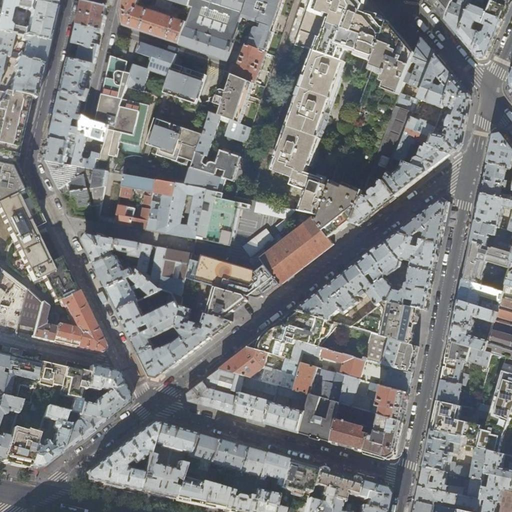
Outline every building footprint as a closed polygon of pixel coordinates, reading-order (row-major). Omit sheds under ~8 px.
[(51,27),(56,8),(19,0),(2,0),(0,10),(0,31),(48,42),(51,27)] [(19,0),(56,8),(57,0),(19,0)] [(178,45),(186,22),(138,5),(139,0),(122,0),(120,9),(123,26),(145,33),(178,45)] [(169,11),(172,2),(164,0),(156,0),(155,6),(169,11)] [(164,0),(172,2),(188,7),(190,0),(202,0),(237,11),(231,26),(238,29),(242,16),(247,0),(164,0)] [(249,46),(267,53),(274,33),(286,0),(247,0),(242,16),(256,22),(249,46)] [(357,53),(376,60),(389,22),(372,1),(370,0),(310,0),(300,31),(319,38),(278,159),(280,160),(276,172),(294,178),(291,185),(310,192),(302,212),(307,213),(316,215),(320,216),(331,186),(332,183),(306,174),(308,167),(309,167),(319,139),(316,138),(348,47),(358,51),(357,53)] [(429,0),(432,3),(446,20),(454,3),(454,0),(429,0)] [(473,3),(474,0),(454,0),(454,3),(446,20),(451,26),(459,35),(472,7),(473,3)] [(474,0),(473,3),(477,5),(476,8),(480,9),(484,0),(474,0)] [(511,4),(501,0),(493,0),(489,11),(488,14),(503,21),(506,14),(511,4)] [(106,15),(108,6),(83,1),(80,13),(77,25),(103,31),(107,16),(106,15)] [(476,8),(472,7),(459,35),(463,40),(476,55),(480,59),(487,58),(494,41),(503,21),(488,14),(489,11),(480,9),(476,8)] [(189,12),(186,22),(178,45),(200,52),(227,61),(233,43),(190,28),(195,14),(189,12)] [(395,29),(389,22),(376,60),(340,159),(372,170),(396,108),(396,106),(409,73),(411,69),(416,54),(408,44),(395,29)] [(102,34),(103,31),(77,25),(75,36),(73,44),(98,49),(99,46),(94,45),(95,40),(97,41),(98,37),(96,36),(96,33),(102,34)] [(43,65),(45,56),(48,42),(0,31),(0,55),(5,56),(9,57),(13,38),(21,40),(21,41),(26,42),(23,56),(17,54),(17,59),(43,65)] [(422,38),(416,54),(411,69),(413,70),(412,72),(415,73),(414,75),(409,73),(396,106),(414,112),(416,107),(419,100),(437,55),(432,49),(422,38)] [(158,48),(142,43),(137,60),(145,63),(147,56),(151,58),(151,60),(152,63),(151,66),(146,65),(145,68),(135,65),(132,74),(128,87),(162,98),(164,92),(166,88),(158,85),(156,91),(145,87),(150,71),(169,77),(173,64),(176,54),(158,48)] [(95,64),(98,49),(73,44),(71,52),(69,59),(95,64)] [(249,46),(247,45),(241,61),(240,60),(238,63),(240,63),(238,68),(229,65),(230,62),(227,61),(226,66),(224,70),(233,74),(254,83),(256,84),(261,70),(267,53),(249,46)] [(419,100),(443,109),(455,77),(448,68),(437,55),(419,100)] [(125,61),(111,56),(109,68),(101,104),(97,121),(110,125),(105,141),(104,144),(100,157),(100,159),(114,163),(119,142),(139,147),(150,106),(124,99),(128,87),(132,74),(121,72),(125,61)] [(38,84),(43,65),(17,59),(13,73),(17,74),(16,77),(13,76),(9,93),(30,98),(35,99),(38,84)] [(93,72),(95,64),(69,59),(65,78),(62,93),(87,100),(89,89),(86,89),(84,87),(88,73),(90,71),(93,72)] [(200,98),(207,75),(202,74),(186,68),(183,76),(181,75),(184,67),(178,65),(173,64),(169,77),(166,88),(164,92),(180,97),(180,98),(197,105),(200,98)] [(244,115),(254,83),(233,74),(230,83),(227,82),(224,91),(223,90),(222,90),(221,90),(220,91),(220,92),(220,93),(219,97),(216,97),(213,97),(213,98),(212,98),(211,98),(210,99),(210,100),(202,103),(200,98),(197,105),(196,109),(210,112),(241,124),(244,115)] [(455,77),(443,109),(437,127),(433,137),(430,144),(439,148),(439,149),(452,155),(456,151),(461,148),(467,121),(471,101),(469,93),(463,86),(455,77)] [(0,91),(0,152),(17,155),(20,142),(24,123),(30,99),(30,98),(9,93),(0,91)] [(86,102),(87,100),(62,93),(59,102),(57,111),(78,116),(82,101),(86,102)] [(411,118),(414,112),(396,106),(396,108),(372,170),(370,178),(373,179),(378,180),(381,180),(385,182),(390,172),(395,157),(407,128),(411,118)] [(208,156),(219,120),(229,124),(225,136),(247,143),(249,139),(252,128),(241,124),(210,112),(203,134),(194,161),(192,167),(235,181),(237,174),(243,157),(221,150),(216,163),(215,162),(214,162),(213,162),(212,162),(211,162),(210,162),(209,163),(208,164),(208,165),(206,164),(203,162),(206,155),(208,156)] [(54,127),(51,138),(77,143),(83,121),(57,115),(54,127)] [(88,117),(84,115),(84,116),(83,121),(77,143),(73,165),(95,169),(98,159),(100,159),(100,157),(104,144),(101,144),(96,145),(92,158),(90,159),(84,158),(83,156),(88,136),(91,137),(91,138),(105,141),(110,125),(97,121),(93,120),(90,118),(88,117)] [(437,127),(411,118),(407,128),(433,137),(437,127)] [(180,157),(194,161),(203,134),(176,126),(175,129),(172,128),(173,125),(155,119),(146,145),(160,149),(159,155),(179,161),(180,157)] [(407,128),(395,157),(405,162),(429,172),(439,164),(452,155),(439,149),(439,148),(430,144),(433,137),(407,128)] [(511,148),(511,149),(501,134),(494,136),(489,159),(488,163),(511,168),(511,148)] [(46,160),(73,165),(77,143),(51,138),(49,150),(46,160)] [(0,201),(26,189),(18,172),(21,156),(17,155),(0,152),(0,201)] [(95,169),(73,165),(46,160),(46,161),(54,177),(60,191),(62,190),(61,189),(70,184),(73,192),(106,187),(109,172),(95,169)] [(408,188),(429,172),(405,162),(402,167),(392,175),(390,172),(385,182),(397,197),(408,188)] [(482,194),(511,202),(511,198),(511,196),(502,194),(503,189),(511,191),(510,194),(511,194),(511,168),(488,163),(485,180),(482,194)] [(152,210),(156,181),(156,180),(126,175),(124,185),(116,224),(128,226),(148,230),(152,210)] [(373,179),(370,178),(363,195),(352,222),(352,223),(360,225),(376,213),(397,197),(385,182),(381,180),(377,188),(371,193),(369,190),(373,179)] [(168,234),(176,184),(156,180),(156,181),(152,210),(148,230),(157,232),(168,234)] [(116,224),(124,185),(114,183),(106,222),(116,224)] [(207,190),(187,185),(176,184),(168,234),(181,236),(196,239),(197,239),(197,238),(199,232),(207,190)] [(342,190),(331,186),(320,216),(316,215),(315,220),(330,239),(340,231),(351,223),(352,222),(363,195),(343,187),(342,190)] [(74,201),(75,209),(78,212),(84,214),(91,213),(91,219),(99,221),(106,187),(73,192),(72,193),(73,201),(74,201)] [(0,201),(0,215),(33,282),(42,278),(54,303),(58,301),(77,292),(69,277),(60,258),(48,263),(32,230),(43,224),(34,204),(26,189),(0,201)] [(223,199),(225,193),(207,190),(199,232),(197,238),(232,246),(241,203),(223,199)] [(511,215),(508,231),(511,231),(511,202),(482,194),(478,210),(476,221),(497,227),(499,228),(504,207),(511,209),(511,215)] [(421,216),(398,234),(440,245),(443,230),(449,203),(443,199),(421,216)] [(256,211),(288,219),(295,210),(258,202),(256,211)] [(334,244),(330,239),(315,220),(314,219),(255,265),(253,267),(251,267),(251,269),(203,256),(198,283),(244,295),(249,301),(249,297),(256,299),(258,299),(260,299),(263,298),(265,296),(265,297),(308,265),(321,255),(334,244)] [(472,242),(492,248),(494,238),(488,237),(489,234),(495,236),(497,227),(476,221),(473,234),(472,242)] [(464,280),(483,286),(485,277),(484,276),(487,262),(510,269),(511,260),(511,231),(508,231),(499,228),(497,227),(495,236),(494,238),(492,248),(472,242),(467,264),(464,280)] [(131,257),(141,258),(143,244),(115,239),(89,234),(85,240),(90,252),(97,265),(106,261),(107,263),(116,259),(113,253),(116,251),(117,251),(131,254),(131,257)] [(392,238),(386,243),(401,262),(404,260),(413,262),(412,268),(435,272),(437,262),(440,245),(398,234),(392,238)] [(405,267),(401,262),(386,243),(363,260),(358,264),(385,301),(419,309),(427,310),(430,293),(435,272),(412,268),(405,267)] [(143,244),(141,258),(139,266),(138,272),(160,290),(160,289),(168,249),(158,247),(152,278),(147,274),(153,246),(143,244)] [(193,254),(182,252),(168,249),(160,289),(172,294),(183,297),(187,280),(193,254)] [(118,257),(116,259),(107,263),(106,261),(97,265),(103,277),(108,289),(138,276),(138,272),(139,266),(125,272),(118,257)] [(490,341),(487,352),(491,354),(506,358),(511,359),(511,333),(509,333),(511,320),(511,260),(510,269),(503,292),(498,312),(495,323),(493,330),(490,329),(489,334),(491,335),(490,341)] [(342,277),(332,284),(343,299),(344,299),(352,308),(360,302),(358,298),(367,291),(369,291),(370,292),(369,292),(369,293),(369,294),(369,295),(370,296),(375,304),(371,307),(373,310),(385,301),(358,264),(342,277)] [(160,290),(138,272),(138,276),(108,289),(114,300),(120,312),(144,300),(143,298),(139,300),(134,292),(141,288),(149,295),(146,297),(147,299),(159,293),(160,290)] [(198,283),(187,280),(183,297),(181,306),(183,307),(182,307),(191,310),(200,312),(224,320),(225,319),(233,313),(249,301),(244,295),(198,283)] [(480,307),(498,312),(503,292),(483,286),(464,280),(461,292),(459,301),(478,306),(481,295),(482,296),(498,300),(497,305),(486,302),(485,304),(483,303),(480,305),(480,307)] [(343,314),(352,308),(344,299),(343,299),(332,284),(316,297),(297,311),(332,321),(333,318),(341,311),(343,314)] [(172,294),(160,289),(160,290),(159,293),(147,299),(144,300),(120,312),(123,319),(129,332),(133,340),(180,317),(182,307),(183,307),(181,306),(180,309),(172,294)] [(77,292),(58,301),(61,307),(62,306),(63,307),(64,307),(75,330),(77,330),(79,334),(84,335),(95,330),(90,320),(82,302),(77,292)] [(415,328),(419,309),(385,301),(373,310),(357,322),(351,327),(357,329),(370,332),(412,344),(415,328)] [(475,317),(495,323),(498,312),(480,307),(478,306),(459,301),(457,313),(454,325),(464,326),(464,324),(475,327),(476,321),(474,319),(475,317)] [(47,307),(41,303),(32,338),(41,340),(52,342),(56,325),(58,316),(51,311),(49,319),(52,320),(51,324),(52,327),(47,326),(44,328),(42,326),(44,325),(45,321),(43,320),(47,307)] [(187,323),(191,310),(182,307),(180,317),(178,327),(178,328),(212,338),(219,333),(233,322),(231,322),(224,320),(200,312),(198,318),(204,320),(202,326),(192,323),(192,324),(187,323)] [(337,323),(332,321),(297,311),(293,314),(269,332),(296,340),(318,346),(337,323)] [(178,327),(180,317),(133,340),(136,347),(140,354),(156,347),(152,339),(154,338),(156,341),(158,340),(156,337),(178,327)] [(345,319),(343,325),(351,327),(357,322),(345,319)] [(473,348),(487,352),(490,341),(470,336),(471,333),(473,332),(475,327),(464,324),(464,326),(454,325),(452,334),(451,342),(473,348)] [(59,326),(56,325),(52,342),(66,346),(98,353),(104,348),(99,338),(95,330),(84,335),(79,334),(77,330),(75,330),(59,326)] [(212,338),(178,328),(178,329),(183,337),(183,338),(175,344),(173,352),(181,362),(193,353),(212,338)] [(296,340),(269,332),(248,348),(269,354),(281,357),(285,344),(285,342),(287,341),(287,342),(295,344),(296,340)] [(412,344),(370,332),(363,360),(366,360),(392,368),(405,371),(413,373),(414,370),(419,346),(412,344)] [(157,350),(156,347),(140,354),(146,367),(151,377),(159,379),(170,370),(181,362),(173,352),(175,344),(176,339),(171,342),(172,344),(167,347),(166,345),(162,347),(163,348),(159,351),(157,350)] [(363,360),(318,346),(296,340),(295,344),(291,360),(301,363),(303,354),(320,358),(320,356),(343,363),(340,374),(347,376),(360,380),(366,360),(363,360)] [(451,342),(442,381),(459,384),(463,366),(467,367),(469,362),(473,348),(451,342)] [(303,364),(301,363),(291,360),(286,359),(282,372),(265,367),(269,354),(248,348),(241,354),(221,369),(246,376),(278,386),(295,391),(303,364)] [(487,352),(473,348),(469,362),(488,367),(491,354),(487,352)] [(0,396),(1,397),(8,362),(7,362),(9,355),(0,353),(0,396)] [(24,359),(9,355),(7,362),(8,362),(1,397),(19,401),(29,403),(40,363),(24,359)] [(438,400),(430,437),(460,444),(478,449),(491,452),(500,454),(504,439),(511,418),(511,359),(506,358),(486,430),(480,429),(481,425),(458,420),(461,406),(438,400)] [(50,365),(40,363),(29,403),(19,401),(16,414),(10,433),(1,462),(14,464),(28,467),(36,440),(41,424),(46,407),(54,409),(58,396),(65,369),(50,365)] [(340,374),(303,364),(295,391),(310,395),(299,433),(316,438),(332,443),(337,418),(339,412),(341,403),(347,376),(340,374)] [(122,385),(116,373),(105,370),(90,367),(88,374),(78,415),(103,422),(114,413),(126,404),(127,397),(122,385)] [(405,371),(392,368),(387,387),(409,394),(412,377),(413,373),(405,371)] [(76,371),(65,369),(58,396),(72,399),(69,413),(71,414),(78,415),(88,374),(76,371)] [(235,415),(246,376),(221,369),(216,373),(188,394),(189,402),(214,409),(235,415)] [(276,394),(278,386),(246,376),(235,415),(248,419),(267,424),(273,402),(244,394),(246,388),(272,395),(271,397),(275,398),(276,394)] [(352,407),(360,380),(347,376),(341,403),(352,407)] [(310,395),(295,391),(278,386),(276,394),(305,402),(303,411),(273,402),(267,424),(283,429),(299,433),(310,395)] [(406,408),(409,394),(387,387),(381,386),(377,406),(379,407),(379,409),(381,410),(380,415),(403,422),(406,408)] [(19,401),(1,397),(0,396),(0,461),(1,462),(10,433),(6,432),(5,436),(0,434),(0,435),(0,415),(2,416),(4,415),(5,412),(4,411),(4,410),(16,414),(19,401)] [(371,413),(352,407),(341,403),(339,412),(369,420),(371,413)] [(66,412),(54,409),(46,407),(41,424),(52,427),(54,431),(50,445),(49,445),(46,441),(43,440),(42,442),(36,440),(28,467),(31,468),(36,469),(43,468),(51,461),(59,455),(68,425),(63,423),(66,412)] [(103,422),(78,415),(71,414),(70,418),(73,418),(74,418),(77,419),(76,421),(71,424),(71,427),(68,425),(59,455),(82,438),(103,422)] [(398,445),(403,422),(380,415),(375,435),(366,433),(367,427),(347,421),(347,420),(346,419),(346,421),(337,418),(332,443),(341,445),(376,455),(389,459),(396,455),(398,445)] [(156,423),(155,423),(148,425),(131,438),(85,473),(87,480),(116,487),(138,491),(148,455),(151,443),(156,423)] [(168,427),(156,423),(151,443),(159,446),(159,447),(178,452),(179,451),(188,453),(194,434),(186,432),(168,427)] [(195,434),(194,434),(188,453),(187,457),(210,463),(217,441),(206,437),(195,434)] [(472,478),(485,481),(487,474),(491,452),(478,449),(472,478),(468,477),(469,470),(468,469),(459,466),(456,468),(455,464),(451,462),(453,453),(457,454),(460,444),(430,437),(427,452),(424,467),(448,473),(472,478)] [(230,445),(217,441),(210,463),(237,471),(244,449),(230,445)] [(254,452),(244,449),(237,471),(235,476),(235,477),(238,478),(238,477),(243,478),(244,473),(258,477),(265,455),(254,452)] [(497,511),(499,504),(500,504),(501,503),(503,492),(506,491),(511,491),(511,463),(510,463),(509,470),(502,469),(505,455),(500,454),(491,452),(487,474),(490,475),(489,478),(492,479),(489,489),(484,488),(482,501),(479,511),(497,511)] [(155,457),(148,455),(138,491),(155,495),(174,499),(184,467),(185,462),(177,460),(177,463),(176,462),(174,471),(153,465),(155,457)] [(275,457),(265,455),(258,477),(255,486),(252,498),(248,511),(271,511),(273,505),(274,503),(276,496),(264,494),(268,481),(274,483),(272,492),(276,494),(278,487),(286,461),(275,457)] [(305,466),(286,461),(278,487),(300,494),(295,511),(298,511),(304,511),(309,494),(316,469),(305,466)] [(207,474),(184,467),(174,499),(182,501),(209,507),(221,510),(225,491),(222,490),(211,487),(203,485),(207,474)] [(420,487),(482,501),(484,488),(485,481),(472,478),(470,484),(470,482),(469,482),(468,481),(466,481),(465,482),(464,483),(463,489),(446,485),(448,473),(424,467),(422,477),(420,487)] [(208,469),(207,474),(203,485),(211,487),(216,471),(208,469)] [(328,473),(316,469),(309,494),(317,496),(321,497),(329,499),(345,503),(351,505),(353,496),(358,481),(345,478),(328,473)] [(234,481),(235,477),(235,476),(227,474),(222,490),(225,491),(230,493),(234,481)] [(255,486),(234,481),(230,493),(231,493),(246,497),(252,498),(255,486)] [(358,481),(353,496),(367,500),(365,508),(378,511),(383,511),(385,505),(387,495),(384,489),(367,484),(358,481)] [(474,511),(479,511),(482,501),(420,487),(419,494),(417,501),(442,507),(446,508),(447,504),(459,507),(459,505),(475,509),(474,511)] [(230,493),(225,491),(221,510),(232,511),(248,511),(252,498),(246,497),(245,501),(243,501),(243,500),(243,499),(242,499),(242,498),(241,498),(236,496),(235,497),(234,497),(233,498),(233,499),(230,498),(231,493),(230,493)] [(317,496),(309,494),(304,511),(319,511),(320,510),(323,510),(322,511),(326,511),(329,499),(321,497),(320,502),(316,501),(317,496)] [(344,506),(345,503),(329,499),(326,511),(339,511),(338,511),(340,505),(344,506)] [(440,511),(442,507),(417,501),(414,511),(440,511)]
